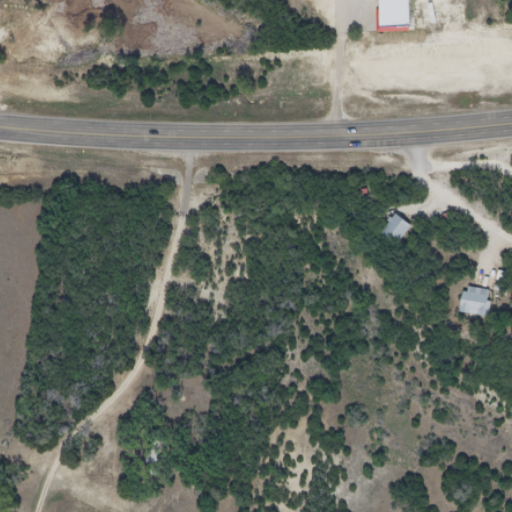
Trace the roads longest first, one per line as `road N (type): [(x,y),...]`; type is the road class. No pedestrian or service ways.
road 1 (primary): [(511,126),(197,136),(0,126)]
road 2 (residential): [(511,245),(441,186),(395,133)]
